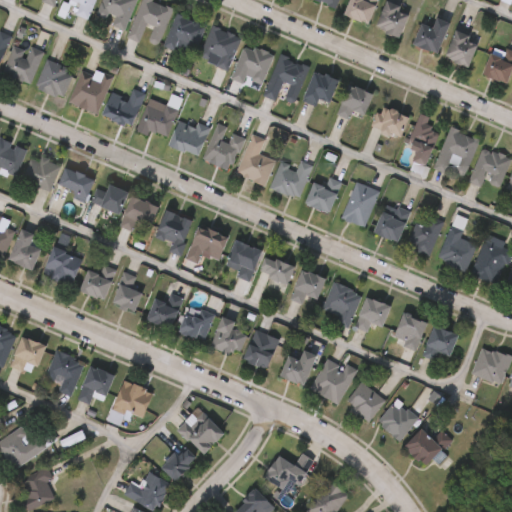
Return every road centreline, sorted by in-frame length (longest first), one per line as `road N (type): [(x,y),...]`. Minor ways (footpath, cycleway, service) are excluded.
road 1 (residential): [(511,321),(0,106)]
road 2 (residential): [(0,293),(333,442),(376,475),(405,511)]
road 3 (residential): [(511,121),(228,0)]
road 4 (residential): [(271,411),(238,467),(192,511)]
